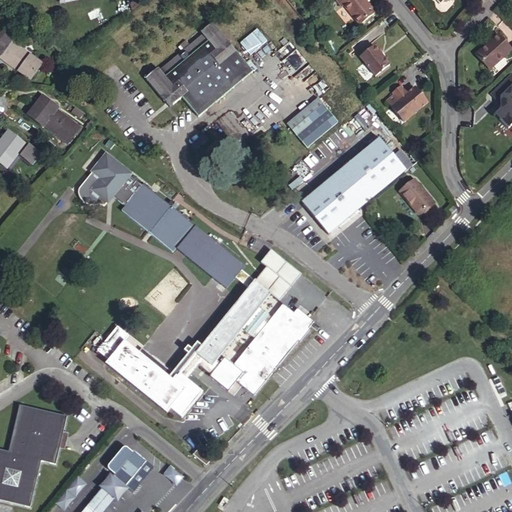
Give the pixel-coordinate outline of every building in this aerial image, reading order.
[(336,0),(340,5),(342,3),(358,24),(374,11),(365,0),(336,0)] [(201,32),(202,34),(208,41),(220,31),(213,22),(201,32)] [(257,30),(239,43),(249,56),(267,42),(257,30)] [(208,41),(202,34),(190,43),(184,48),(160,68),(159,67),(146,77),(170,106),(183,96),(199,116),(253,71),(220,31),(208,41)] [(11,40),(2,33),(0,36),(0,60),(3,63),(5,61),(17,70),(15,72),(27,81),(38,66),(9,43),(11,40)] [(491,38),(474,53),(489,67),(511,47),(511,46),(499,35),(493,40),(491,38)] [(184,48),(190,43),(186,38),(180,43),(184,48)] [(279,63),(294,50),(289,44),(274,57),(279,63)] [(373,44),(359,56),(374,76),(388,64),(373,44)] [(5,61),(3,63),(15,72),(17,70),(5,61)] [(66,64),(64,62),(59,65),(51,75),(55,78),(66,64)] [(498,108),(491,115),(507,131),(511,126),(511,96),(508,92),(511,87),(511,77),(509,74),(487,96),(495,105),(497,103),(499,101),(502,104),(498,108)] [(394,95),(386,101),(403,122),(427,103),(414,87),(406,94),(400,86),(392,93),(394,95)] [(286,123),(306,147),(337,122),(318,98),(286,123)] [(40,126),(58,140),(63,133),(70,138),(75,131),(51,112),(53,110),(39,100),(25,118),(38,129),(40,126)] [(397,143),(388,132),(382,137),(392,148),(397,143)] [(63,133),(58,140),(64,145),(70,138),(63,133)] [(6,135),(0,143),(0,168),(2,170),(15,155),(18,158),(16,160),(25,167),(34,156),(25,149),(22,153),(19,150),(21,147),(6,135)] [(301,202),(327,235),(405,171),(379,139),(301,202)] [(141,185),(140,185),(127,175),(128,174),(103,155),(90,172),(99,179),(90,190),(106,202),(110,196),(123,206),(120,211),(171,252),(192,225),(172,209),(166,204),(141,185)] [(99,179),(90,172),(75,191),(76,195),(81,202),(85,205),(90,205),(97,204),(100,205),(102,206),(106,202),(90,190),(99,179)] [(433,200),(414,177),(399,190),(418,212),(433,200)] [(446,212),(449,216),(455,210),(452,207),(446,212)] [(277,300),(290,283),(259,259),(257,262),(263,267),(252,280),(238,270),(241,265),(193,226),(176,249),(224,287),(232,277),(246,288),(174,377),(171,383),(182,392),(168,410),(180,419),(200,393),(183,379),(195,365),(200,358),(211,366),(216,359),(241,328),(258,308),(269,294),(277,300)] [(259,259),(290,283),(297,274),(266,250),(259,259)] [(270,318),(258,308),(241,328),(253,338),(233,364),(223,356),(219,362),(216,359),(211,366),(200,358),(195,365),(208,375),(207,377),(227,391),(234,381),(237,378),(243,382),(240,385),(253,395),(297,342),(299,343),(309,330),(308,329),(313,323),(300,312),(295,319),(291,315),(292,313),(281,304),(270,318)] [(295,319),(300,312),(296,309),(292,313),(291,315),(295,319)] [(165,413),(168,410),(182,392),(171,383),(135,354),(121,343),(124,338),(112,328),(92,351),(105,363),(103,365),(165,413)] [(171,383),(174,377),(139,349),(135,354),(171,383)] [(64,418),(18,407),(7,454),(54,465),(57,451),(61,433),(64,418)] [(66,435),(61,433),(57,451),(62,452),(66,435)] [(54,465),(7,454),(0,451),(0,502),(28,509),(38,463),(53,466),(54,465)] [(131,452),(109,477),(123,488),(144,463),(131,452)] [(202,454),(197,459),(206,466),(210,461),(202,454)] [(100,489),(80,511),(102,511),(113,500),(100,489)] [(231,495),(226,502),(230,505),(235,497),(231,495)]
